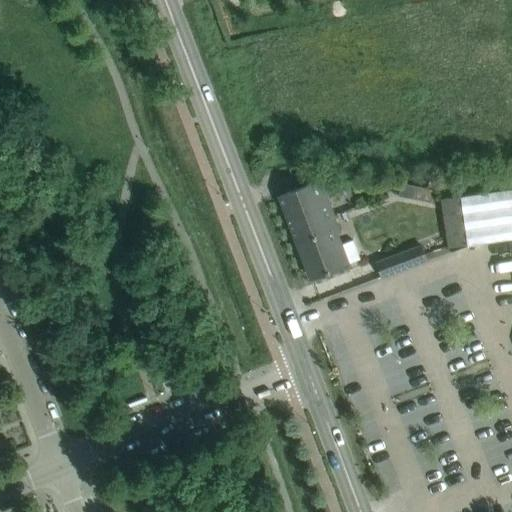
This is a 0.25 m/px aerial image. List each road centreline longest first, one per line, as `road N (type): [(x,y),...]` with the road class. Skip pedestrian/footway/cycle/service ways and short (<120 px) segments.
road 1 (tertiary): [(308,371),(163,0)]
road 2 (residential): [(59,466),(308,371)]
road 3 (residential): [(59,466),(0,320)]
road 4 (tertiary): [(359,511),(308,371)]
